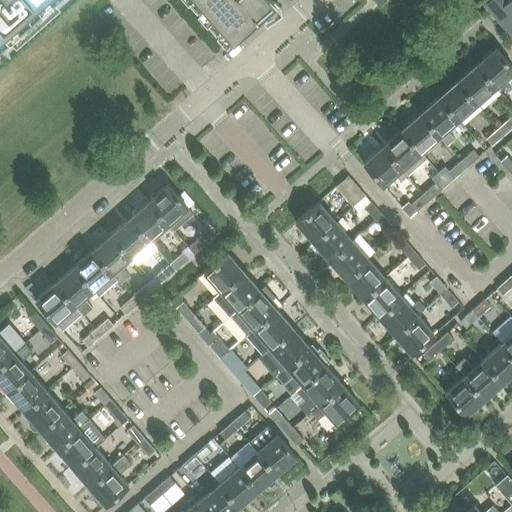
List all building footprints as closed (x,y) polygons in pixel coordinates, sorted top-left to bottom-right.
[(0,0),(0,48),(54,0),(197,0),(232,39),(241,31),(259,14),(265,21),(266,22),(275,13),(264,1),(263,0),(0,0)] [(497,0),(490,0),(485,5),(511,35),(511,0),(507,0),(502,5),(497,0)] [(511,65),(494,44),(475,61),(495,85),(500,90),(508,83),(503,78),(511,69),(511,65)] [(475,61),(456,78),(476,101),(495,85),(475,61)] [(456,78),(437,94),(458,117),(476,101),(456,78)] [(437,94),(419,110),(439,134),(438,135),(446,144),(454,137),(446,128),(458,117),(437,94)] [(419,110),(400,127),(421,150),(438,135),(439,134),(419,110)] [(511,116),(510,114),(498,125),(504,132),(511,124),(511,116)] [(504,132),(498,125),(486,136),(492,142),(504,132)] [(400,127),(382,143),(407,172),(414,165),(410,159),(421,150),(400,127)] [(407,172),(382,143),(362,160),(382,183),(394,172),(400,178),(407,172)] [(473,146),(461,157),(467,164),(479,153),(473,146)] [(499,159),(511,171),(511,169),(511,159),(506,153),(499,159)] [(467,164),(461,157),(448,168),(454,175),(467,164)] [(347,173),(335,184),(352,204),(365,193),(347,173)] [(436,179),(423,190),(429,197),(442,186),(436,179)] [(168,182),(149,199),(169,222),(175,229),(194,212),(188,205),(168,182)] [(429,197),(423,190),(410,201),(416,208),(429,197)] [(149,199),(130,215),(150,238),(169,222),(149,199)] [(294,219),(311,239),(334,218),(317,199),(294,219)] [(363,205),(374,218),(381,211),(370,199),(363,205)] [(381,211),(374,218),(385,230),(392,224),(381,211)] [(130,215),(111,232),(131,255),(150,238),(130,215)] [(311,239),(328,257),(351,237),(334,218),(311,239)] [(208,228),(202,234),(207,240),(214,234),(208,228)] [(92,248),(112,271),(122,282),(130,275),(121,264),(131,255),(111,232),(92,248)] [(189,244),(195,251),(207,240),(202,234),(189,244)] [(396,242),(407,255),(413,249),(402,236),(396,242)] [(328,257),(344,276),(367,256),(351,237),(328,257)] [(92,248),(74,264),(94,287),(112,271),(92,248)] [(203,269),(220,288),(243,268),(226,249),(203,269)] [(413,249),(407,255),(410,259),(418,268),(424,261),(413,249)] [(182,250),(170,261),(175,268),(188,257),(182,250)] [(404,258),(391,271),(395,275),(408,263),(408,262),(410,259),(407,255),(404,258)] [(344,276),(361,295),(384,275),(367,256),(344,276)] [(175,268),(170,261),(157,272),(163,279),(175,268)] [(74,264),(55,281),(75,304),(84,314),(92,308),(82,297),(94,287),(74,264)] [(220,288),(212,296),(228,314),(229,314),(237,307),(260,287),(243,268),(220,288)] [(429,280),(440,293),(447,287),(436,274),(429,280)] [(511,282),(511,277),(508,274),(496,285),(502,291),(511,282)] [(361,295),(377,314),(400,294),(384,275),(361,295)] [(75,304),(55,281),(36,298),(56,320),(75,304)] [(145,283),(132,294),(138,300),(150,289),(145,283)] [(237,307),(229,314),(245,333),(253,326),(276,305),(270,298),(274,294),(264,283),(260,287),(237,307)] [(447,287),(440,293),(451,305),(458,299),(447,287)] [(138,300),(132,294),(120,305),(125,312),(138,300)] [(377,314),(394,333),(417,313),(425,306),(418,299),(410,306),(400,294),(377,314)] [(484,296),(472,307),(478,313),(490,302),(484,296)] [(177,305),(188,318),(194,312),(183,300),(177,305)] [(253,326),(245,333),(262,351),(269,345),(293,324),(276,305),(253,326)] [(478,313),(472,307),(459,318),(465,325),(478,313)] [(29,316),(39,328),(46,322),(35,310),(29,316)] [(194,312),(188,318),(199,330),(205,325),(194,312)] [(417,313),(394,333),(411,352),(433,332),(417,313)] [(107,316),(95,327),(100,333),(113,323),(107,316)] [(46,322),(39,328),(50,340),(57,335),(46,322)] [(269,345),(285,363),(309,343),(293,324),(269,345)] [(100,333),(95,327),(82,338),(88,344),(100,333)] [(447,329),(434,340),(440,347),(453,336),(447,329)] [(511,329),(501,340),(511,352),(511,329)] [(0,362),(24,342),(16,333),(6,342),(0,335),(0,362)] [(209,343),(220,355),(226,350),(216,337),(209,343)] [(440,347),(434,340),(422,352),(428,358),(440,347)] [(511,352),(501,340),(482,357),(503,379),(511,371),(511,352)] [(0,362),(0,381),(7,390),(30,370),(22,360),(32,351),(24,342),(0,362)] [(294,372),(302,382),(325,362),(309,343),(285,363),(275,372),(283,382),(294,372)] [(61,353),(72,366),(79,360),(68,347),(61,353)] [(226,350),(220,355),(231,368),(237,362),(226,350)] [(464,357),(456,364),(464,373),(484,396),(503,379),(482,357),(472,366),(464,357)] [(79,360),(72,366),(83,378),(90,372),(79,360)] [(302,382),(295,388),(304,399),(298,404),(306,413),(310,409),(342,381),(325,362),(302,382)] [(7,390),(23,408),(46,389),(30,370),(7,390)] [(484,396),(464,373),(445,390),(465,413),(484,396)] [(242,381),(253,393),(260,387),(249,375),(242,381)] [(342,381),(310,409),(318,418),(327,410),(328,412),(336,420),(359,400),(342,381)] [(94,390),(104,403),(111,397),(100,385),(94,390)] [(260,387),(253,393),(265,406),(271,400),(260,387)] [(39,427),(40,427),(62,407),(46,389),(23,408),(31,417),(29,420),(28,423),(33,429),(37,429),(39,427)] [(111,397),(104,403),(115,415),(122,410),(111,397)] [(40,427),(56,446),(89,418),(82,410),(72,419),(62,407),(40,427)] [(245,408),(232,419),(238,426),(251,415),(245,408)] [(276,418),(286,431),(293,425),(282,413),(276,418)] [(56,446),(72,465),(95,445),(87,436),(97,427),(89,418),(56,446)] [(238,426),(232,419),(220,430),(226,437),(238,426)] [(126,428),(137,441),(144,435),(133,422),(126,428)] [(269,423),(249,440),(256,449),(257,448),(277,471),(296,454),(276,431),(269,423)] [(293,425),(286,431),(297,443),(303,437),(293,425)] [(144,435),(137,441),(148,453),(155,447),(144,435)] [(207,441),(194,452),(200,459),(213,448),(207,441)] [(72,465),(88,483),(111,463),(95,445),(72,465)] [(257,448),(238,464),(258,487),(277,471),(257,448)] [(200,459),(194,452),(182,463),(188,470),(200,459)] [(111,463),(88,483),(96,492),(94,494),(93,497),(98,503),(102,503),(104,502),(105,503),(128,483),(120,473),(130,464),(122,454),(111,463)] [(238,464),(219,481),(239,504),(258,487),(238,464)] [(169,474),(157,485),(163,492),(175,481),(169,474)] [(507,474),(494,485),(511,504),(511,502),(511,480),(507,474)] [(209,489),(200,497),(213,511),(229,511),(239,504),(219,481),(216,477),(206,485),(209,489)] [(163,492),(157,485),(144,496),(150,503),(163,492)] [(339,486),(330,494),(343,508),(352,500),(339,486)] [(213,511),(200,497),(183,511),(213,511)] [(138,501),(125,511),(139,511),(144,508),(138,501)] [(462,511),(498,511),(492,505),(483,511),(482,511),(474,502),(462,511)]
